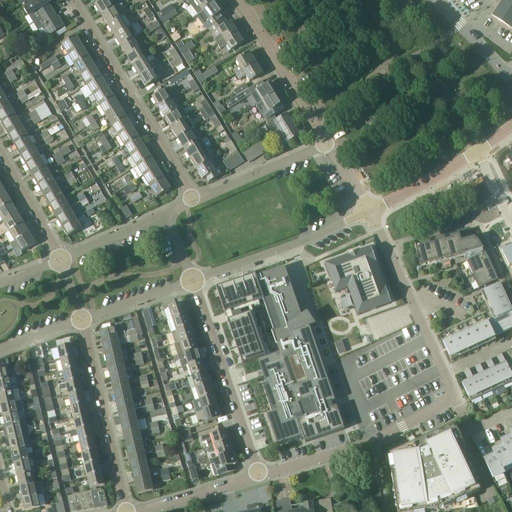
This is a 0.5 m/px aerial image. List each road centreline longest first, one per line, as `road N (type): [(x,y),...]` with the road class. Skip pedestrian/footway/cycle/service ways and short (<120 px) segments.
road 1 (residential): [(193,199),(70,0)]
road 2 (residential): [(260,476),(373,441),(454,398)]
road 3 (residential): [(260,476),(191,280)]
road 4 (residential): [(127,511),(79,320)]
road 5 (residential): [(191,280),(371,211)]
road 6 (residential): [(442,373),(371,211)]
road 7 (residential): [(324,144),(238,0)]
road 8 (residential): [(324,144),(193,199)]
road 9 (residential): [(137,511),(260,476)]
road 10 (residential): [(371,211),(480,150)]
road 11 (residential): [(59,260),(0,152)]
